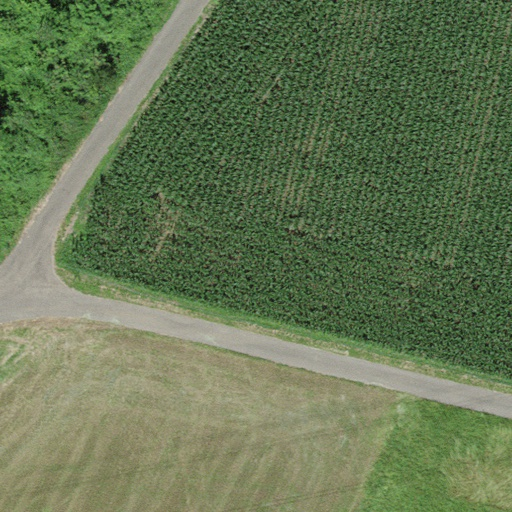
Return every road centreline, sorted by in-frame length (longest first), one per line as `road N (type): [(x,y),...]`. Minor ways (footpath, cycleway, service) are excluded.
road 1 (track): [(7,291),(511,409)]
road 2 (track): [(0,295),(188,0)]
